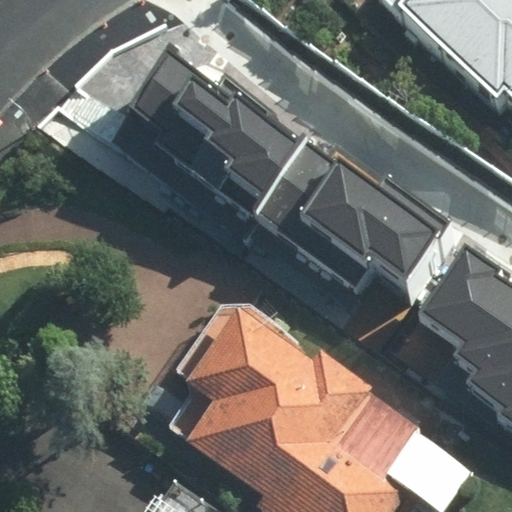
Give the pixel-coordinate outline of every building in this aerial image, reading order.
[(511,135),(511,0),(500,0),(497,4),(492,0),(385,0),(372,15),(392,34),(387,39),(489,132),(498,122),(511,135)] [(175,61),(123,137),(253,224),(309,142),(225,84),(222,93),(175,61)] [(309,142),(253,224),(356,295),(379,261),(403,278),(442,222),(389,186),(383,193),(309,142)] [(511,270),(468,242),(425,309),(487,349),(472,372),(511,397),(511,270)] [(400,511),(404,506),(413,511),(447,511),(468,481),(222,316),(173,390),(186,399),(178,411),(186,416),(166,446),(185,459),(181,465),(250,511),(400,511)]
